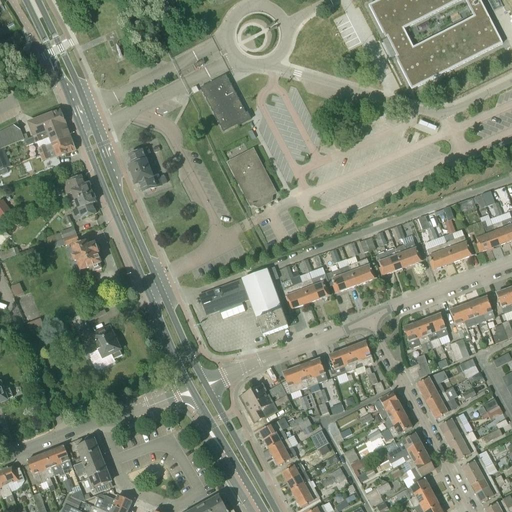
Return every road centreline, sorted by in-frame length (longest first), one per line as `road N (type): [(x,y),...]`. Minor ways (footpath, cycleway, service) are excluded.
road 1 (secondary): [(80,126),(192,390)]
road 2 (secondary): [(205,384),(92,122)]
road 3 (residential): [(369,320),(467,511)]
road 4 (unknown): [(402,385),(324,423),(373,511)]
road 5 (residential): [(114,460),(121,482),(176,507),(200,494),(173,447),(160,442)]
road 6 (unclassified): [(205,384),(369,320)]
road 7 (residential): [(62,435),(0,280)]
road 8 (residential): [(369,320),(511,263)]
road 9 (secondary): [(276,511),(205,384)]
road 10 (secondary): [(192,390),(264,511)]
road 11 (secondary): [(25,0),(80,126)]
road 12 (secondary): [(92,122),(36,0)]
